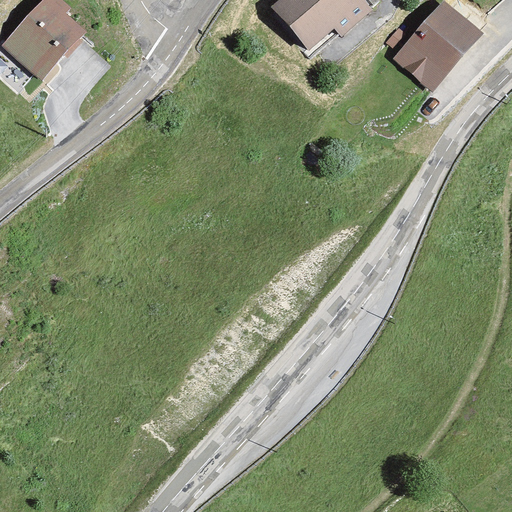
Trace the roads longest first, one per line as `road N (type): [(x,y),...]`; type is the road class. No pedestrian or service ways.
road 1 (residential): [(162,511),(327,328),(469,120),(511,71)]
road 2 (residential): [(0,207),(134,101),(180,35)]
road 3 (track): [(381,511),(466,424),(511,306)]
